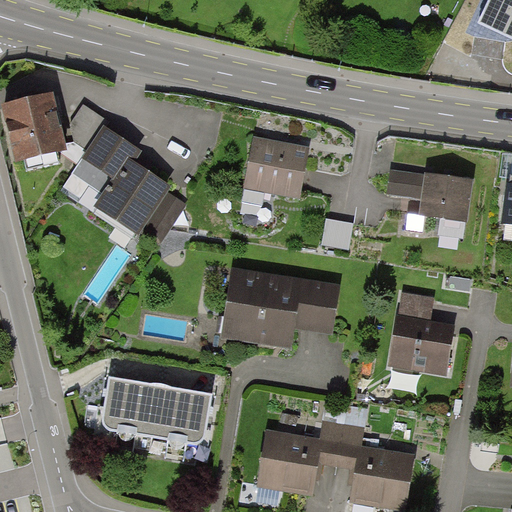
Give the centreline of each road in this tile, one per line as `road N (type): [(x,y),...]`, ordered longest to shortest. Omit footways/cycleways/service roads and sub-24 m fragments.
road 1 (primary): [(0,16),(271,84),(511,124)]
road 2 (residential): [(72,511),(0,223)]
road 3 (residential): [(451,511),(486,327)]
